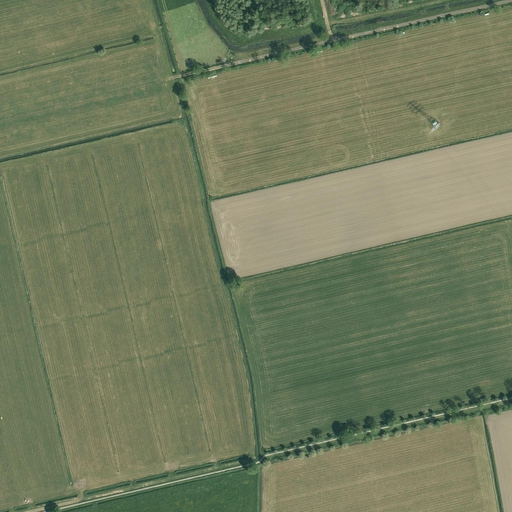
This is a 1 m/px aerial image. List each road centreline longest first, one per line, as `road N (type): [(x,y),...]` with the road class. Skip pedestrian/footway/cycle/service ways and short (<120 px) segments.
road 1 (track): [(178,76),(511,0)]
road 2 (track): [(261,458),(511,400)]
road 3 (track): [(32,511),(261,458)]
road 4 (track): [(448,0),(327,23)]
